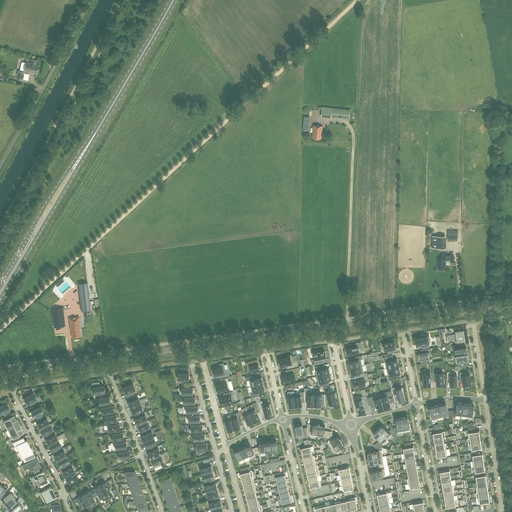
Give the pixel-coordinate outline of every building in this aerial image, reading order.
[(37,74),(38,66),(25,63),(23,71),(37,74)] [(24,73),(18,71),(16,79),(22,80),(24,73)] [(349,119),(350,109),(322,107),(321,117),(331,118),(331,117),(349,119)] [(312,133),(313,133),(312,138),(321,139),(321,134),(322,134),(322,126),(313,125),(312,133)] [(447,230),(447,236),(447,241),(458,241),(458,230),(447,230)] [(432,248),(440,248),(445,248),(445,236),(432,236),(432,248)] [(443,253),(443,255),(442,255),(442,262),(438,262),(438,269),(440,269),(440,270),(441,270),(442,270),(443,270),(443,269),(445,269),(445,265),(446,265),(448,265),(449,264),(450,263),(450,262),(453,262),(453,255),(446,255),(446,253),(443,253)] [(87,283),(78,284),(81,311),(91,310),(87,283)] [(53,327),(65,325),(63,307),(51,308),(53,327)] [(80,328),(79,317),(69,318),(70,329),(71,329),(72,337),(80,336),(79,328),(80,328)] [(456,334),(448,335),(449,340),(454,340),(454,342),(465,341),(464,330),(455,331),(456,334)] [(421,345),(422,349),(428,347),(428,344),(427,344),(427,343),(430,342),(429,335),(420,336),(420,337),(415,338),(417,345),(421,344),(422,345),(421,345)] [(387,350),(388,353),(393,352),(392,349),(395,348),(394,341),(383,343),(385,350),(387,350)] [(347,352),(348,355),(351,354),(351,356),(354,355),(354,354),(359,353),(358,349),(361,348),(360,342),(357,342),(357,345),(352,346),(346,348),(346,349),(345,349),(346,353),(347,352)] [(460,343),(450,345),(451,349),(455,349),(456,355),(467,353),(466,347),(461,348),(460,343)] [(425,352),(418,353),(419,360),(420,360),(421,362),(427,361),(427,358),(430,358),(429,351),(431,351),(430,348),(425,349),(425,352)] [(313,359),(310,360),(311,364),(314,363),(323,361),(322,356),(327,355),(326,351),(318,352),(318,351),(313,352),(313,353),(311,354),(313,359)] [(467,353),(456,355),(458,367),(467,365),(466,360),(468,360),(467,353)] [(287,357),(280,359),(281,364),(282,366),(287,364),(288,368),(298,365),(297,361),(293,362),(291,355),(287,356),(287,357)] [(350,365),(350,368),(362,365),(361,359),(363,359),(362,355),(354,357),(355,360),(348,361),(349,365),(350,365)] [(398,365),(397,363),(398,363),(397,359),(391,360),(390,356),(383,357),(384,362),(385,362),(386,367),(398,365)] [(257,359),(246,362),(248,370),(251,370),(251,372),(258,370),(257,367),(259,367),(257,359)] [(213,372),(212,372),(213,375),(214,375),(215,376),(222,374),(223,377),(229,375),(228,369),(225,370),(224,363),(219,364),(220,367),(213,369),(213,372)] [(322,365),(315,366),(316,370),(317,370),(318,376),(330,373),(330,371),(329,368),(329,367),(323,368),(322,365)] [(362,365),(350,368),(351,370),(350,370),(351,374),(358,373),(358,376),(360,376),(365,374),(364,371),(363,371),(362,365)] [(400,371),(399,367),(398,368),(398,365),(386,367),(388,375),(387,375),(388,379),(394,378),(394,374),(400,373),(399,372),(400,371)] [(284,378),(285,382),(293,380),(293,381),(297,380),(295,372),(299,371),(299,367),(287,370),(288,374),(284,375),(284,378)] [(189,379),(189,373),(189,370),(184,370),(184,373),(178,373),(178,380),(181,380),(181,383),(189,382),(189,379)] [(433,373),(433,371),(430,371),(430,373),(423,374),(423,385),(430,385),(430,378),(433,378),(433,373)] [(452,371),(447,371),(447,378),(450,378),(450,384),(451,384),(451,385),(454,385),(454,384),(457,384),(457,373),(452,373),(452,371)] [(462,372),(459,372),(460,379),(463,379),(463,385),(464,385),(464,386),(468,385),(468,384),(471,384),(470,373),(462,374),(462,372)] [(320,382),(318,382),(319,386),(326,385),(326,381),(331,379),(332,379),(331,376),(330,373),(318,376),(320,382)] [(436,378),(436,384),(443,384),(443,373),(433,373),(433,378),(433,379),(436,378)] [(353,381),(355,388),(366,385),(365,381),(368,380),(367,374),(365,374),(360,376),(360,379),(353,381)] [(253,375),(246,377),(247,381),(249,380),(251,386),(263,383),(263,382),(262,378),(261,377),(254,379),(253,375)] [(222,383),(216,384),(218,391),(229,388),(228,381),(229,381),(228,378),(221,379),(222,383)] [(308,380),(313,386),(316,384),(310,378),(308,379),(308,380)] [(104,392),(103,385),(100,386),(99,382),(92,383),(93,387),(92,387),(93,393),(96,393),(96,396),(104,395),(104,392)] [(133,383),(122,387),(125,394),(126,398),(134,395),(133,391),(135,390),(133,383)] [(252,392),(250,393),(251,396),(258,395),(257,391),(264,389),(264,388),(265,388),(264,385),(263,385),(263,383),(251,386),(252,392)] [(184,397),(195,397),(192,397),(192,394),(193,394),(193,387),(182,388),(182,392),(182,394),(184,394),(185,394),(185,397),(184,397)] [(397,395),(399,402),(405,400),(403,392),(404,392),(402,387),(396,389),(395,387),(391,388),(394,396),(397,395)] [(309,389),(304,388),(304,391),(305,398),(308,398),(307,405),(311,405),(314,405),(315,393),(309,393),(309,389)] [(388,394),(380,397),(384,408),(390,406),(388,398),(393,396),(391,390),(388,391),(388,394)] [(225,396),(220,398),(222,404),(234,401),(232,391),(224,394),(225,396)] [(300,393),(294,394),(296,406),(297,406),(300,406),(300,405),(302,405),(301,398),(305,398),(304,391),(300,392),(300,393)] [(334,392),(325,394),(325,404),(329,403),(329,404),(336,403),(335,398),(336,398),(336,394),(335,394),(334,392)] [(24,398),(27,404),(28,403),(30,406),(36,403),(34,400),(37,399),(35,397),(33,393),(24,398)] [(315,393),(314,405),(318,405),(321,406),(321,404),(325,404),(325,394),(315,393)] [(362,399),(356,401),(359,414),(366,412),(365,408),(369,406),(368,403),(366,395),(361,397),(362,399)] [(128,402),(130,408),(141,404),(138,398),(135,399),(134,396),(127,399),(128,402)] [(377,409),(384,408),(380,397),(372,399),(371,396),(368,397),(370,403),(375,401),(377,409)] [(101,407),(112,406),(109,406),(109,403),(110,403),(109,397),(97,398),(98,405),(102,404),(102,407),(101,407)] [(186,406),(198,406),(195,406),(195,403),(195,397),(184,397),(184,401),(184,404),(186,404),(187,403),(187,406),(186,406)] [(262,401),(258,402),(261,413),(264,412),(266,417),(272,415),(270,404),(263,405),(262,401)] [(254,408),(249,410),(254,422),(260,419),(257,413),(260,411),(257,402),(252,404),(254,408)] [(461,415),(462,404),(462,403),(459,402),(459,403),(457,403),(456,410),(452,410),(452,416),(455,416),(455,415),(461,416),(461,415)] [(10,409),(7,403),(0,406),(0,414),(2,413),(4,415),(10,412),(8,410),(10,409)] [(449,417),(452,416),(452,410),(448,411),(446,404),(444,404),(443,403),(440,404),(440,405),(443,416),(448,414),(449,417)] [(133,413),(134,416),(141,413),(140,411),(143,409),(141,404),(130,408),(132,414),(133,413)] [(437,417),(443,416),(440,405),(438,406),(438,405),(435,406),(437,417)] [(31,411),(34,417),(35,416),(37,419),(43,416),(41,413),(44,412),(41,406),(31,411)] [(104,416),(115,415),(115,414),(113,415),(112,412),(113,412),(112,406),(101,407),(102,414),(105,413),(105,416),(104,416)] [(189,413),(190,413),(190,416),(189,416),(200,415),(197,415),(197,412),(198,412),(198,406),(186,406),(186,410),(186,413),(189,413)] [(437,417),(435,406),(431,406),(431,407),(429,408),(431,414),(430,414),(431,419),(432,421),(438,420),(437,417)] [(242,409),(239,410),(242,421),(246,419),(248,424),(254,422),(249,410),(243,413),(242,409)] [(134,419),(137,425),(147,420),(145,415),(142,416),(141,413),(134,416),(135,418),(134,419)] [(14,415),(10,417),(4,421),(5,423),(4,424),(7,430),(18,424),(18,423),(17,419),(16,420),(14,415)] [(108,425),(119,423),(116,424),(116,421),(115,415),(104,416),(105,422),(108,422),(109,425),(108,425)] [(191,422),(192,422),(192,425),(191,425),(202,425),(202,424),(200,425),(199,422),(200,422),(200,415),(189,416),(189,420),(189,422),(191,422)] [(234,420),(231,421),(236,432),(241,429),(238,423),(242,421),(238,415),(233,417),(234,420)] [(37,424),(40,429),(50,424),(47,419),(44,420),(43,417),(36,421),(38,423),(37,424)] [(405,417),(402,418),(404,432),(411,430),(410,424),(409,424),(408,417),(405,418),(405,417)] [(392,428),(395,433),(398,433),(404,432),(402,418),(398,418),(398,419),(396,420),(397,427),(392,428)] [(140,430),(141,433),(147,430),(146,427),(149,426),(147,420),(137,425),(139,430),(140,430)] [(227,420),(225,421),(230,434),(236,432),(231,421),(228,422),(227,420)] [(111,434),(122,432),(119,433),(119,430),(120,430),(119,423),(108,425),(109,431),(112,431),(112,434),(111,434)] [(312,428),(307,427),(307,432),(307,435),(317,436),(317,435),(319,424),(315,423),(315,424),(313,424),(312,428)] [(23,433),(21,430),(20,428),(21,427),(19,425),(18,424),(7,430),(8,430),(11,435),(9,436),(11,439),(23,433)] [(40,429),(43,435),(43,434),(45,437),(51,433),(50,431),(53,430),(50,424),(40,429)] [(299,424),(295,425),(297,432),(296,433),(297,437),(298,436),(298,437),(304,436),(305,438),(308,437),(307,435),(307,432),(307,428),(303,429),(302,424),(299,424)] [(323,425),(319,424),(317,435),(327,437),(328,436),(331,431),(324,430),(325,426),(323,425)] [(193,431),(194,431),(194,434),(193,434),(205,434),(202,434),(202,431),(203,431),(202,425),(191,425),(191,429),(191,431),(193,431)] [(378,430),(387,439),(391,435),(392,436),(395,433),(392,428),(388,431),(383,426),(381,428),(381,427),(378,430)] [(469,432),(468,433),(468,438),(470,438),(480,437),(479,431),(472,432),(471,429),(468,430),(469,432)] [(141,436),(143,441),(154,437),(151,431),(148,433),(147,430),(141,433),(142,435),(141,436)] [(379,440),(375,445),(381,447),(388,440),(387,439),(378,430),(375,433),(376,433),(374,435),(379,440)] [(328,441),(331,446),(342,440),(340,437),(339,437),(338,435),(334,437),(331,431),(328,436),(330,440),(328,441)] [(114,443),(126,441),(123,442),(122,439),(123,439),(122,432),(111,434),(112,440),(115,440),(116,443),(114,443)] [(45,440),(48,445),(58,440),(56,436),(55,434),(53,436),(51,433),(45,437),(46,439),(45,440)] [(196,443),(207,443),(204,443),(204,440),(205,440),(205,434),(193,434),(194,438),(193,438),(193,441),(196,440),(197,440),(197,443),(196,443)] [(23,437),(18,439),(13,442),(15,446),(16,445),(19,451),(29,446),(28,443),(29,443),(27,439),(24,441),(23,437)] [(143,441),(145,447),(146,447),(147,449),(154,447),(153,444),(156,443),(154,437),(143,441)] [(52,450),(53,453),(60,449),(58,447),(61,445),(58,440),(48,445),(51,451),(52,450)] [(342,440),(331,446),(334,452),(336,451),(337,453),(342,451),(340,448),(344,446),(343,444),(344,444),(342,440)] [(118,452),(129,450),(126,450),(126,448),(126,447),(126,441),(114,443),(115,449),(118,449),(119,451),(118,452)] [(266,451),(265,442),(265,441),(261,442),(259,442),(259,447),(256,447),(257,452),(260,452),(260,453),(266,453),(266,451)] [(481,442),(471,444),(471,450),(472,452),(475,452),(474,449),(482,448),(481,442)] [(207,449),(207,443),(196,443),(196,447),(196,450),(198,450),(199,450),(199,453),(207,453),(207,449)] [(444,443),(435,445),(436,451),(445,450),(446,449),(446,446),(445,443),(444,443)] [(254,453),(257,452),(256,447),(252,449),(250,444),(248,445),(244,446),(245,447),(249,457),(250,458),(255,455),(254,453)] [(368,454),(369,458),(383,456),(382,450),(381,447),(375,445),(376,451),(368,452),(369,454),(368,454)] [(34,455),(33,452),(33,451),(32,448),(31,448),(29,446),(19,451),(24,461),(34,455)] [(147,452),(150,458),(160,454),(158,448),(155,449),(154,447),(147,449),(148,452),(147,452)] [(249,457),(245,447),(243,448),(243,447),(239,449),(240,449),(244,459),(249,457)] [(54,456),(57,461),(67,456),(64,450),(61,452),(60,449),(53,453),(54,455),(54,456)] [(244,459),(240,449),(239,449),(238,450),(237,450),(234,451),(239,461),(244,459)] [(129,456),(130,456),(129,450),(118,452),(119,458),(122,458),(122,461),(130,460),(129,456)] [(475,452),(472,452),(473,461),(483,460),(482,454),(475,455),(475,452)] [(162,460),(160,454),(150,458),(152,464),(154,467),(161,464),(159,461),(162,460)] [(60,466),(61,469),(68,465),(67,463),(69,461),(67,456),(57,461),(59,467),(60,466)] [(383,462),(383,456),(369,458),(369,462),(370,462),(370,464),(378,463),(378,467),(384,466),(383,462)] [(38,466),(40,465),(37,461),(38,460),(37,457),(22,465),(24,469),(29,467),(30,470),(32,469),(34,472),(39,469),(38,466)] [(201,471),(202,474),(213,471),(211,465),(210,466),(210,463),(202,465),(203,468),(202,468),(200,468),(201,471)] [(62,472),(65,477),(75,472),(72,466),(69,468),(68,465),(61,469),(63,471),(62,472)] [(485,471),(484,465),(474,467),(475,473),(475,475),(478,475),(478,472),(485,471)] [(380,477),(384,477),(386,476),(385,469),(384,466),(378,467),(379,470),(372,472),(372,474),(371,474),(372,478),(380,477)] [(253,475),(252,470),(240,474),(241,479),(252,476),(253,475)] [(38,485),(44,482),(48,480),(45,475),(46,474),(44,471),(33,476),(38,485)] [(206,480),(207,482),(214,480),(214,478),(214,477),(213,471),(202,474),(203,478),(203,480),(206,480)] [(78,477),(75,472),(65,477),(68,483),(68,482),(70,485),(76,482),(75,479),(78,477)] [(253,475),(252,476),(241,479),(243,484),(254,481),(252,476),(253,476),(253,475)] [(160,481),(167,498),(176,495),(170,477),(160,481)] [(206,488),(207,492),(217,489),(216,483),(215,483),(214,480),(207,482),(208,485),(207,485),(205,486),(205,488),(206,488)] [(321,486),(320,482),(320,480),(319,480),(319,481),(309,483),(310,488),(321,486)] [(104,481),(99,485),(105,494),(108,492),(108,493),(110,491),(109,489),(108,489),(111,487),(107,481),(105,482),(104,481)] [(0,497),(8,486),(5,484),(3,487),(0,484),(0,497)] [(98,495),(98,496),(99,498),(101,496),(105,494),(99,485),(94,488),(92,490),(95,496),(98,495)] [(44,502),(50,499),(56,496),(54,492),(55,491),(53,488),(52,489),(51,486),(46,489),(45,488),(42,490),(42,491),(44,497),(42,498),(44,502)] [(211,497),(212,500),(219,498),(218,495),(219,495),(217,489),(207,492),(208,495),(207,495),(208,498),(210,497),(211,497)] [(89,490),(83,494),(89,503),(92,501),(93,501),(95,500),(94,498),(93,498),(93,497),(95,496),(92,490),(89,491),(89,490)] [(4,506),(7,509),(17,500),(16,501),(14,499),(15,498),(11,493),(4,498),(6,501),(3,503),(5,506),(4,506)] [(78,497),(76,499),(79,505),(82,504),(83,505),(84,507),(86,505),(89,503),(83,494),(78,497)] [(181,511),(182,511),(176,495),(167,498),(171,511),(181,511)] [(210,505),(211,509),(222,506),(221,500),(220,500),(219,498),(212,500),(213,502),(212,503),(212,502),(209,503),(210,505)] [(18,511),(23,509),(20,506),(21,505),(17,500),(7,509),(9,507),(11,510),(9,511),(10,511),(18,511)] [(53,506),(53,511),(60,511),(61,510),(61,506),(59,506),(58,503),(57,500),(49,504),(50,506),(53,506)] [(260,505),(259,500),(258,500),(258,501),(248,503),(249,508),(260,505)]
